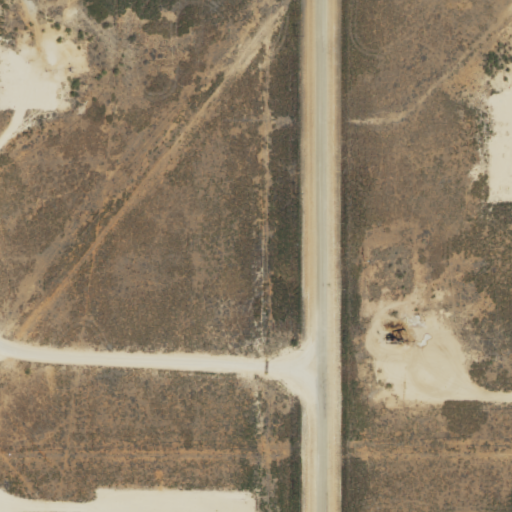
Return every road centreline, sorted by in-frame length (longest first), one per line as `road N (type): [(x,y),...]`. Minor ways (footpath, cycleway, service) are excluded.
road 1 (residential): [(320,511),(320,0)]
road 2 (track): [(319,372),(0,326)]
